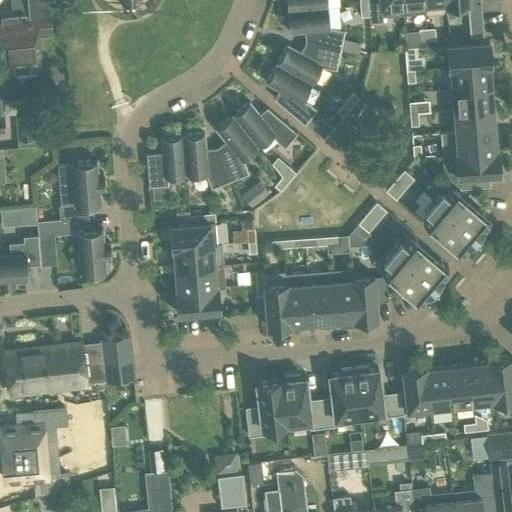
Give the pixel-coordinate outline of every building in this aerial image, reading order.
[(0,131),(18,130),(20,143),(34,142),(34,137),(44,136),(41,100),(16,102),(16,99),(5,100),(6,111),(2,111),(1,95),(4,95),(4,96),(43,93),(38,30),(51,29),(49,0),(11,0),(13,8),(0,9),(0,131)] [(286,0),(287,10),(327,7),(326,0),(286,0)] [(403,13),(401,0),(367,0),(368,3),(369,15),(369,22),(382,21),(381,15),(403,13)] [(425,12),(423,0),(401,0),(403,13),(425,12)] [(446,3),(445,0),(423,0),(425,12),(426,12),(425,2),(445,0),(445,3),(446,3)] [(368,3),(359,4),(360,16),(369,15),(368,3)] [(442,21),(456,20),(454,4),(441,6),(442,21)] [(329,26),(327,7),(287,10),(289,31),(304,30),(305,41),(339,49),(344,29),(329,26)] [(434,27),(426,28),(427,39),(435,39),(434,27)] [(427,39),(426,28),(418,28),(419,40),(427,39)] [(445,66),(446,67),(491,63),(489,40),(446,44),(448,66),(445,66)] [(335,68),(339,49),(305,41),(300,51),(286,44),(276,63),(311,82),(321,65),(335,68)] [(413,57),(405,58),(406,70),(414,69),(413,57)] [(302,98),(311,82),(276,63),(266,81),(279,88),(274,97),(304,123),(316,108),(308,102),(302,98)] [(491,64),(491,63),(446,67),(447,88),(491,85),(491,84),(490,84),(488,64),(491,64)] [(415,81),(414,69),(406,70),(407,82),(415,81)] [(491,85),(447,88),(447,89),(452,89),(454,109),(492,106),(490,85),(491,85)] [(352,91),(344,100),(351,106),(358,97),(352,91)] [(343,115),(351,106),(344,100),(336,110),(343,115)] [(409,101),(410,113),(418,112),(416,100),(409,101)] [(249,101),(232,114),(257,146),(272,134),(277,139),(284,146),(296,132),(266,106),(258,113),(249,101)] [(494,127),(492,106),(454,109),(456,131),(494,128),(494,127)] [(419,124),(418,112),(410,113),(410,125),(419,124)] [(242,158),(257,146),(232,114),(216,127),(225,139),(216,146),(229,179),(247,172),(242,158)] [(495,128),(494,128),(456,131),(457,151),(455,152),(498,149),(498,148),(495,148),(494,128),(495,128)] [(229,179),(216,146),(205,147),(204,132),(182,134),(185,174),(205,172),(211,186),(229,179)] [(185,174),(182,134),(161,136),(162,151),(146,152),(149,185),(167,183),(167,176),(185,174)] [(412,143),(413,156),(422,155),(421,143),(412,143)] [(500,171),(498,149),(455,152),(457,175),(459,175),(460,187),(485,185),(484,173),(500,171)] [(97,173),(96,159),(71,161),(74,202),(58,204),(59,218),(88,215),(87,203),(100,202),(99,188),(104,187),(103,172),(97,173)] [(289,166),(281,175),(288,180),(295,171),(289,166)] [(403,168),(385,190),(395,199),(414,177),(403,168)] [(280,190),(288,180),(281,175),(273,184),(280,190)] [(269,191),(260,180),(243,193),(252,205),(269,191)] [(428,211),(422,218),(460,250),(466,242),(468,244),(484,225),(483,223),(489,216),(451,184),(445,190),(441,187),(423,207),(428,211)] [(376,201),(358,222),(368,231),(386,209),(376,201)] [(89,228),(88,215),(59,218),(61,232),(76,231),(80,272),(106,270),(104,256),(110,256),(109,240),(103,241),(102,227),(89,228)] [(214,220),(169,224),(171,247),(216,243),(214,220)] [(369,232),(368,231),(358,222),(348,234),(349,245),(370,244),(369,232)] [(254,228),(246,228),(247,240),(255,240),(254,228)] [(441,273),(448,265),(410,233),(404,240),(399,236),(382,256),(387,260),(381,267),(419,299),(425,292),(427,293),(443,274),(441,273)] [(0,253),(0,285),(14,284),(14,278),(27,277),(27,265),(40,264),(38,234),(23,235),(23,241),(9,242),(9,253),(0,253)] [(338,234),(326,235),(327,244),(338,243),(338,234)] [(327,244),(326,235),(314,236),(314,245),(327,244)] [(295,237),(282,238),(283,247),(295,246),(295,237)] [(283,247),(282,238),(271,239),(271,248),(283,247)] [(256,252),(255,240),(247,240),(248,252),(256,252)] [(216,244),(216,243),(171,247),(174,247),(175,267),(174,267),(174,268),(223,264),(223,263),(213,264),(212,244),(216,244)] [(225,286),(223,264),(174,268),(174,269),(175,269),(177,288),(175,289),(175,290),(225,286)] [(254,272),(255,284),(263,283),(262,271),(254,272)] [(373,274),(351,276),(354,319),(377,317),(375,301),(388,300),(386,275),(373,276),(373,274)] [(354,319),(351,276),(350,276),(350,278),(329,280),(333,318),(353,316),(353,319),(354,319)] [(333,318),(329,280),(308,282),(311,321),(312,321),(312,320),(333,318)] [(290,324),(286,281),(264,283),(267,326),(290,324)] [(311,321),(308,282),(287,284),(287,281),(286,281),(290,324),(291,324),(290,321),(310,320),(311,321)] [(264,295),(263,283),(255,284),(256,296),(264,295)] [(225,286),(175,290),(177,312),(219,308),(217,287),(225,286)] [(130,356),(128,336),(102,339),(104,359),(130,356)] [(81,341),(5,351),(8,371),(83,362),(81,341)] [(511,398),(511,362),(511,355),(489,358),(494,403),(495,403),(495,400),(511,398)] [(133,377),(130,356),(104,359),(107,380),(133,377)] [(494,403),(489,358),(488,358),(488,360),(468,363),(468,362),(473,405),(494,403)] [(83,362),(8,371),(10,392),(86,382),(83,362)] [(473,405),(468,362),(467,362),(467,363),(446,365),(451,408),(473,405)] [(366,365),(352,367),(359,419),(403,413),(400,390),(381,393),(378,367),(366,369),(366,365)] [(430,410),(424,365),(402,368),(407,413),(430,410)] [(451,408),(446,365),(426,368),(425,365),(424,365),(430,410),(451,408)] [(359,419),(352,367),(340,368),(340,372),(329,373),(331,395),(319,397),(322,427),(336,425),(335,422),(359,419)] [(322,427),(319,397),(308,398),(305,376),(300,377),(299,373),(284,375),(285,378),(280,379),(285,423),(300,421),(302,429),(322,427)] [(285,423),(280,379),(256,382),(259,404),(246,406),(250,435),(265,433),(264,425),(285,423)] [(34,423),(1,425),(3,452),(56,448),(56,443),(54,423),(66,422),(64,406),(33,409),(34,423)] [(487,420),(475,421),(476,429),(488,428),(487,420)] [(476,429),(475,421),(463,423),(464,431),(476,429)] [(444,431),(432,432),(433,440),(445,439),(444,431)] [(433,440),(432,432),(420,433),(421,441),(433,440)] [(489,462),(511,459),(511,432),(486,435),(489,462)] [(229,436),(207,439),(210,457),(231,454),(229,436)] [(405,444),(406,455),(406,458),(425,456),(424,442),(421,443),(405,444)] [(391,446),(365,449),(366,459),(392,457),(391,446)] [(3,456),(5,479),(38,476),(40,493),(68,484),(67,471),(58,472),(56,448),(3,452),(3,456)] [(163,449),(148,451),(150,472),(148,472),(153,511),(171,510),(163,449)] [(305,511),(301,474),(293,468),(292,457),(260,461),(261,472),(275,470),(277,489),(264,490),(264,497),(262,498),(263,508),(266,508),(265,511),(305,511)] [(182,471),(177,474),(175,479),(178,484),(184,486),(189,483),(190,478),(188,473),(182,471)] [(490,474),(494,511),(509,511),(505,472),(490,474)] [(241,473),(216,476),(220,506),(244,503),(241,473)] [(428,486),(410,488),(412,511),(453,511),(452,499),(430,501),(428,486)] [(394,505),(372,508),(372,511),(412,511),(410,488),(393,490),(394,505)] [(348,495),(331,497),(332,511),(372,511),(372,508),(350,511),(348,495)] [(481,511),(480,495),(452,499),(453,511),(481,511)] [(101,502),(101,511),(116,511),(115,500),(101,502)]
